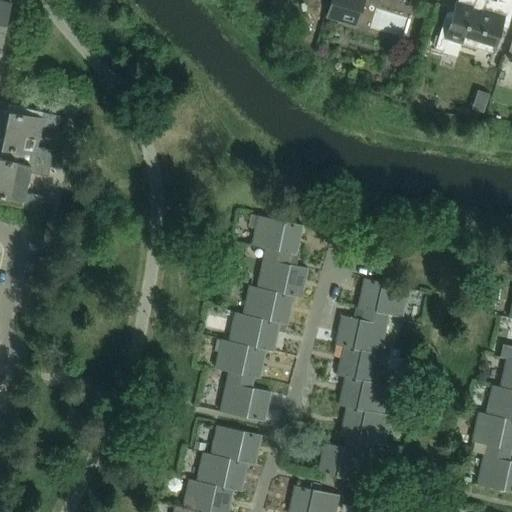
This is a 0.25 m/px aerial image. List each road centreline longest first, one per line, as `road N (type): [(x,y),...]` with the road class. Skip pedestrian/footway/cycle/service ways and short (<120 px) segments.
road 1 (residential): [(256,511),(325,279)]
road 2 (residential): [(0,360),(23,255),(0,233)]
